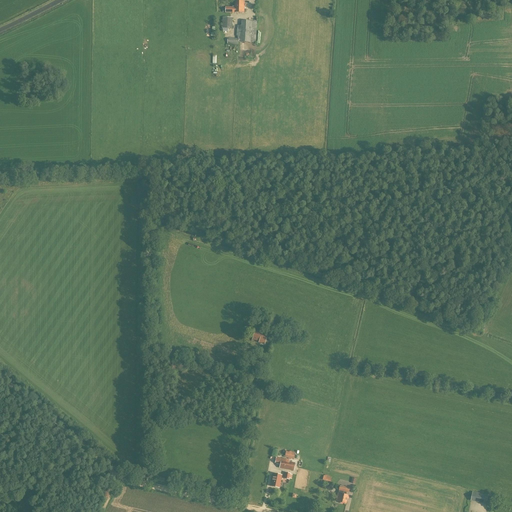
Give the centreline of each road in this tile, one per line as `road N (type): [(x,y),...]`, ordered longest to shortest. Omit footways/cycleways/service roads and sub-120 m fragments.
road 1 (track): [(117,474),(0,375)]
road 2 (track): [(267,511),(122,478)]
